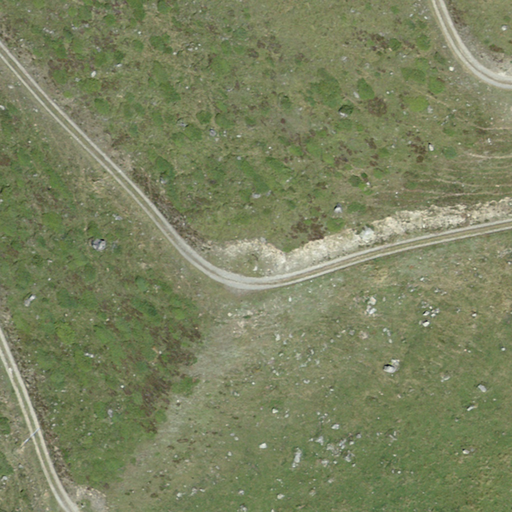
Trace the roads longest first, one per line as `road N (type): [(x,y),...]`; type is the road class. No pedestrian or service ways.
road 1 (track): [(0,54),(171,233),(205,265),(233,276),(266,282),(511,223)]
road 2 (track): [(69,511),(47,476),(0,349)]
road 3 (track): [(511,88),(480,73),(457,49),(434,0)]
